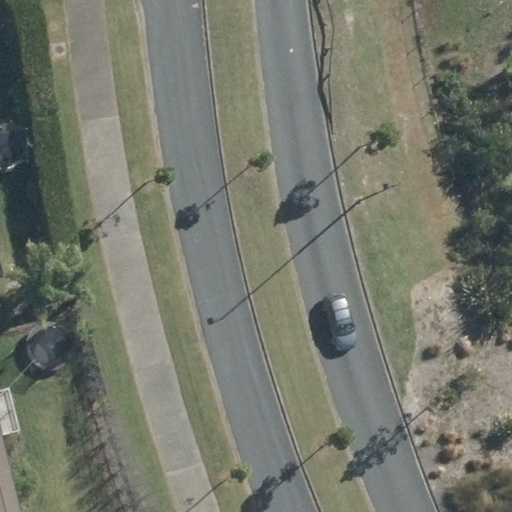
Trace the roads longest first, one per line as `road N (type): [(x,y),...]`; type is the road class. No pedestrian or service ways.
road 1 (secondary): [(303,511),(256,387),(184,108),(173,0)]
road 2 (secondary): [(285,0),(331,299),(405,511)]
